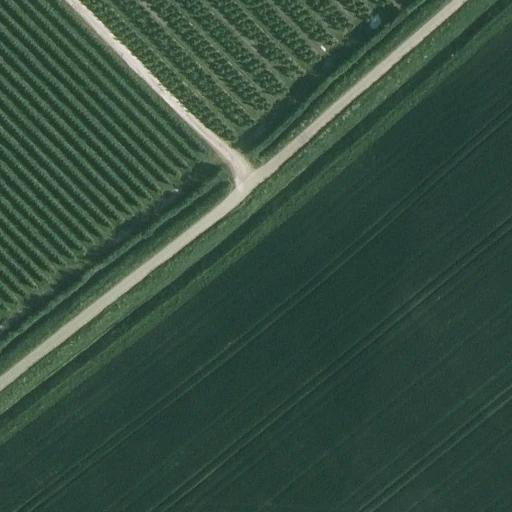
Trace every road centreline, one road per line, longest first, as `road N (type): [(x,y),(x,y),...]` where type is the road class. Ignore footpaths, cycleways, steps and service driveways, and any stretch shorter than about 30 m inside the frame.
road 1 (unclassified): [(0,383),(253,180),(456,0)]
road 2 (track): [(253,180),(74,0)]
